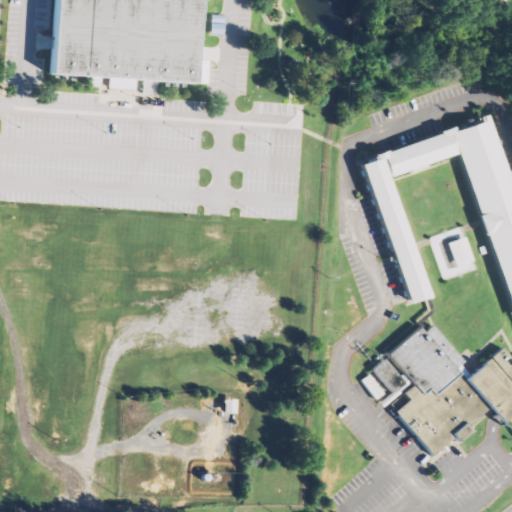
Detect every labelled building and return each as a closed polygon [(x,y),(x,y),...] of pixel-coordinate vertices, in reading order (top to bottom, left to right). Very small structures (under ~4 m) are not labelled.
[(51,0),(47,73),(88,76),(87,85),(98,85),(98,76),(106,77),(106,87),(131,89),(132,78),(191,82),(196,0),(51,0)] [(511,318),(511,317),(511,198),(483,115),(445,129),(511,318)] [(448,151),(440,129),(377,153),(385,175),(448,151)] [(374,157),(353,164),(402,303),(423,295),(374,157)] [(462,234),(445,240),(454,264),(471,257),(462,234)] [(415,328),(386,353),(412,384),(387,406),(428,454),(481,409),(498,394),(511,381),(511,363),(496,345),(464,371),(457,363),(460,360),(429,324),(419,332),(415,328)] [(381,357),(369,368),(390,391),(401,381),(381,357)] [(367,372),(359,378),(373,398),(382,392),(367,372)] [(498,394),(511,409),(495,424),(481,409),(498,394)] [(234,401),(222,400),(222,414),(233,414),(234,401)]
